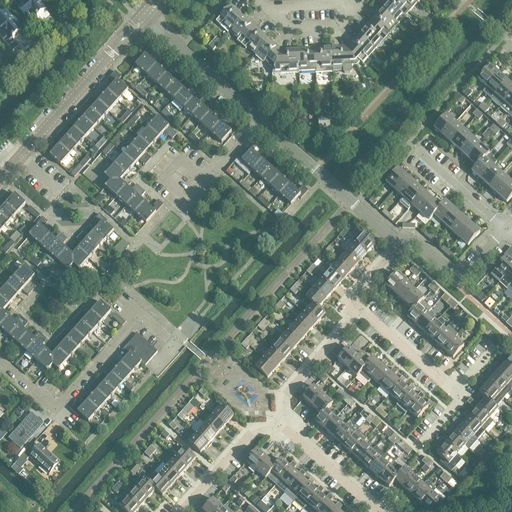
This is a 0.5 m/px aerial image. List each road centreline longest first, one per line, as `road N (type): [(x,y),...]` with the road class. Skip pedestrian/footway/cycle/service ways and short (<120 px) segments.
road 1 (residential): [(398,242),(148,19)]
road 2 (residential): [(0,361),(55,412),(141,315),(166,338)]
road 3 (tertiary): [(0,178),(119,41)]
road 4 (residential): [(283,428),(284,397),(361,307)]
road 5 (residential): [(506,229),(459,280),(417,244),(398,242)]
road 6 (residential): [(182,511),(255,429),(283,428)]
road 7 (residential): [(377,511),(283,428)]
road 8 (residential): [(453,392),(361,307)]
